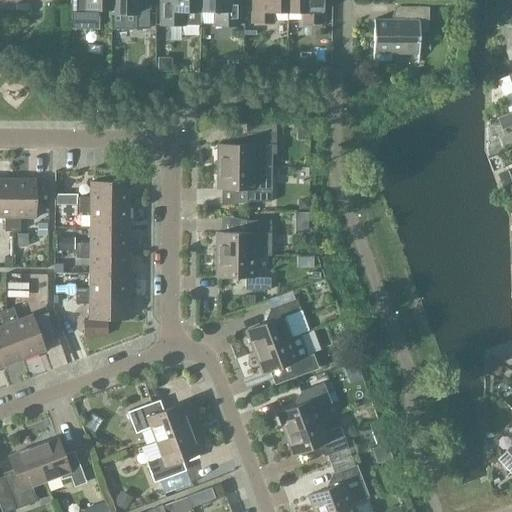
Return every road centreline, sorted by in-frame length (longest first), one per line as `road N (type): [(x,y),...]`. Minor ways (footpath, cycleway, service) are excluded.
road 1 (residential): [(170,348),(170,139),(0,137)]
road 2 (residential): [(170,348),(195,350),(211,363),(267,511)]
road 3 (residential): [(0,412),(170,348)]
